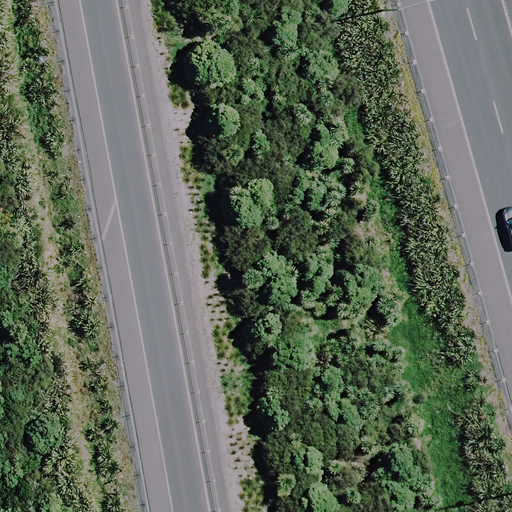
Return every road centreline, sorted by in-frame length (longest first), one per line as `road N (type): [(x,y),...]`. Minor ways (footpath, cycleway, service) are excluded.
road 1 (motorway): [(187,511),(101,0)]
road 2 (motorway): [(511,150),(467,0)]
